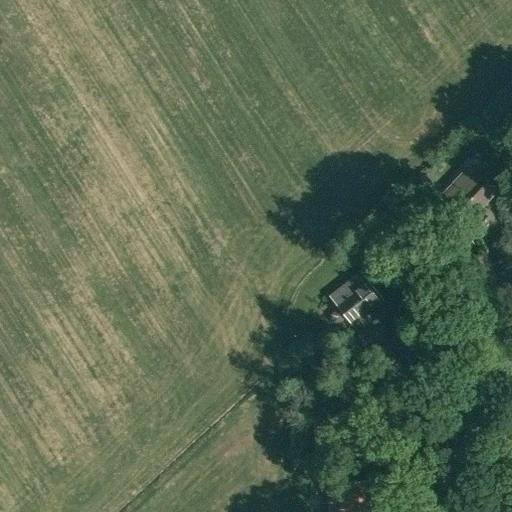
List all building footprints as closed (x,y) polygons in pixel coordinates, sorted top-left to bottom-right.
[(472,217),(498,189),(479,172),(453,200),(472,217)] [(485,253),(470,261),(482,284),(498,276),(485,253)] [(353,323),(383,300),(368,280),(337,303),(353,323)] [(377,358),(359,333),(345,344),(363,369),(377,358)] [(387,364),(371,378),(381,391),(397,378),(387,364)] [(359,406),(368,399),(356,384),(347,391),(359,406)] [(511,427),(511,421),(504,409),(481,423),(492,440),(511,427)] [(365,511),(364,481),(337,482),(328,482),(329,511),(365,511)]
